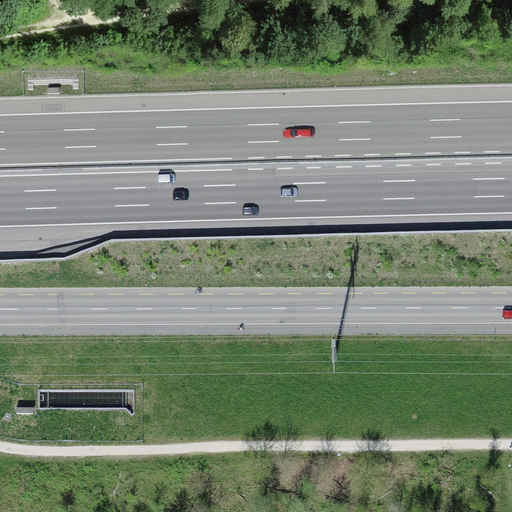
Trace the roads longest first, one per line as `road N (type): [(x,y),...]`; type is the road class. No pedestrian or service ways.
road 1 (motorway): [(0,200),(511,187)]
road 2 (motorway): [(511,126),(0,139)]
road 3 (tertiary): [(0,309),(511,307)]
road 4 (track): [(239,0),(76,22)]
